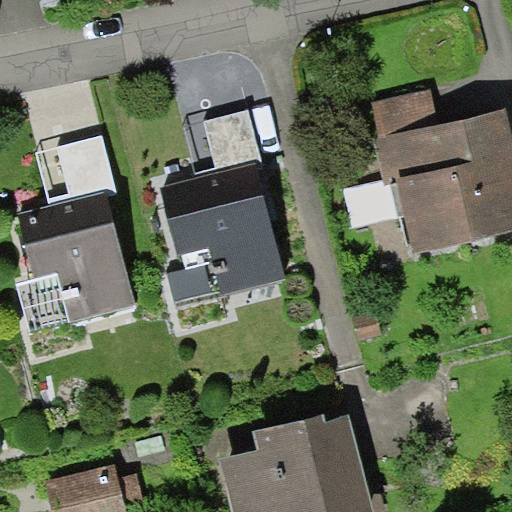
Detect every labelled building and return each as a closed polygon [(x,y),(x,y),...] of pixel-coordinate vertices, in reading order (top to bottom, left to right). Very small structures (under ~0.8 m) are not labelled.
[(435,102),(386,114),(393,143),(381,146),(392,190),(405,187),(421,252),(511,230),(511,117),(442,134),(435,102)] [(254,112),(187,128),(199,180),(172,187),(192,270),(222,263),(231,299),(285,286),(259,177),(269,175),(254,112)] [(108,138),(44,154),(57,204),(32,211),(49,276),(24,283),(39,339),(142,312),(113,203),(125,201),(108,138)] [(383,511),(359,412),(267,435),(271,452),(225,464),(236,511),(383,511)] [(146,511),(133,463),(55,483),(62,511),(146,511)]
